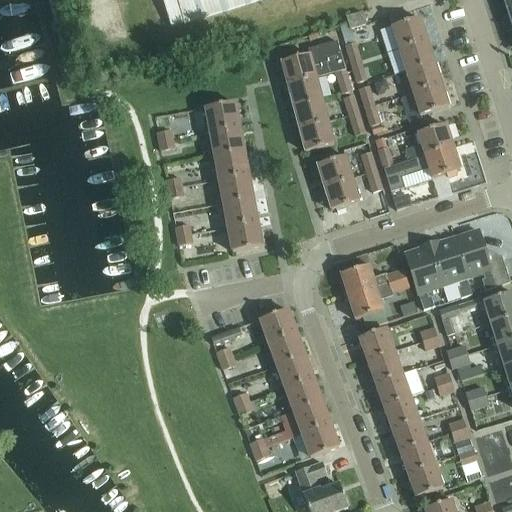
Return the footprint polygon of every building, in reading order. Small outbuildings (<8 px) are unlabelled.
[(162,0),(171,27),(183,24),(183,25),(264,0),(162,0)] [(364,13),(347,17),(351,30),(367,26),(364,13)] [(399,50),(427,41),(420,19),(392,28),(399,50)] [(427,41),(399,50),(406,72),(434,63),(427,41)] [(317,79),(337,74),(338,77),(346,75),(340,56),(337,43),(310,50),(311,56),(283,63),(289,86),(317,79)] [(352,65),(361,62),(356,44),(346,47),(352,65)] [(361,62),(352,65),(358,85),(367,82),(361,62)] [(434,63),(406,72),(413,94),(441,85),(434,63)] [(346,75),(338,77),(343,96),(352,93),(346,75)] [(294,108),(323,101),(317,79),(289,86),(294,108)] [(441,85),(413,94),(420,116),(448,107),(441,85)] [(366,109),(375,106),(370,89),(360,92),(366,109)] [(354,98),(345,100),(351,119),(359,116),(354,98)] [(323,101),(294,108),(300,131),(328,124),(323,101)] [(211,133),(241,128),(236,104),(206,109),(211,133)] [(370,129),(373,136),(382,133),(380,126),(381,126),(375,106),(366,109),(372,129),(370,129)] [(195,141),(207,141),(206,116),(195,116),(195,141)] [(365,135),(359,116),(351,119),(356,138),(365,135)] [(328,124),(300,131),(305,153),(334,146),(328,124)] [(426,158),(453,149),(446,126),(419,134),(426,158)] [(215,157),(245,152),(241,128),(211,133),(215,157)] [(174,143),(172,134),(158,136),(159,145),(174,143)] [(174,143),(159,145),(161,155),(175,152),(174,143)] [(394,168),(384,171),(390,190),(391,193),(403,189),(400,178),(429,168),(433,179),(448,175),(449,177),(457,175),(456,172),(460,171),(453,149),(426,158),(394,168)] [(384,171),(394,168),(389,150),(379,153),(384,171)] [(245,152),(215,157),(219,181),(249,176),(245,152)] [(377,174),(371,155),(362,158),(368,176),(377,174)] [(325,190),(352,181),(345,158),(318,167),(325,190)] [(383,192),(377,174),(368,176),(374,195),(383,192)] [(249,176),(219,181),(224,205),(253,200),(249,176)] [(183,190),(181,181),(167,183),(169,193),(183,190)] [(359,203),(352,181),(325,190),(332,212),(336,211),(336,213),(345,211),(344,208),(359,203)] [(183,190),(169,193),(170,202),(185,200),(183,190)] [(228,229),(258,224),(253,200),(224,205),(228,229)] [(258,224),(228,229),(232,253),(262,248),(258,224)] [(190,228),(176,230),(177,239),(191,237),(190,228)] [(453,239),(466,279),(482,274),(484,280),(481,281),(485,291),(509,284),(501,258),(489,252),(484,253),(478,231),(453,239)] [(193,246),(191,237),(177,239),(179,248),(193,246)] [(466,279),(453,239),(439,244),(438,242),(429,245),(442,287),(458,282),(460,287),(457,288),(460,299),(471,296),(466,279)] [(442,287),(429,245),(419,248),(419,250),(404,254),(417,295),(422,311),(433,307),(430,297),(427,298),(426,292),(442,287)] [(359,270),(368,267),(365,256),(356,259),(359,270)] [(341,276),(348,298),(375,289),(405,279),(403,271),(385,276),(372,280),(368,267),(359,270),(353,272),(351,269),(343,272),(344,275),(341,276)] [(375,289),(348,298),(355,321),(383,312),(379,302),(392,298),(391,295),(409,289),(405,279),(375,289)] [(491,324),(511,317),(511,293),(484,302),(491,324)] [(442,322),(450,319),(460,316),(460,314),(480,308),(477,301),(439,313),(442,322)] [(269,346),(296,336),(288,312),(260,323),(269,346)] [(511,317),(491,324),(498,346),(511,341),(511,317)] [(450,319),(442,322),(447,338),(455,336),(450,319)] [(239,329),(211,339),(213,346),(241,336),(239,329)] [(386,330),(359,340),(367,362),(394,353),(386,330)] [(423,343),(437,337),(435,330),(420,334),(423,343)] [(269,346),(277,369),(305,358),(296,336),(269,346)] [(437,337),(423,343),(426,353),(440,348),(437,337)] [(505,368),(511,365),(511,341),(498,346),(505,368)] [(449,361),(466,356),(464,349),(447,354),(449,361)] [(220,364),(233,359),(230,351),(217,356),(220,364)] [(367,362),(376,385),(402,376),(394,353),(367,362)] [(466,356),(449,361),(452,371),(469,365),(466,356)] [(305,358),(277,369),(285,391),(313,381),(305,358)] [(233,359),(220,364),(223,372),(237,367),(233,359)] [(342,373),(350,393),(370,385),(362,366),(342,373)] [(376,385),(384,408),(410,399),(402,376),(376,385)] [(437,389),(452,384),(449,376),(434,380),(437,389)] [(313,381),(285,391),(294,414),(322,404),(313,381)] [(452,384),(437,389),(440,398),(455,393),(452,384)] [(467,403),(486,398),(484,391),(465,396),(467,403)] [(237,409),(250,404),(247,396),(234,401),(237,409)] [(486,398),(467,403),(470,412),(489,407),(486,398)] [(392,430),(418,421),(410,399),(384,408),(392,430)] [(250,404),(237,409),(240,419),(253,414),(250,404)] [(330,427),(322,404),(294,414),(302,437),(330,427)] [(400,451),(426,443),(418,421),(392,430),(400,451)] [(451,435),(466,430),(463,421),(449,426),(451,435)] [(330,427),(302,437),(311,460),(338,450),(330,427)] [(466,430),(451,435),(454,444),(469,439),(466,430)] [(459,458),(473,454),(469,439),(454,444),(459,458)] [(254,455),(267,450),(263,442),(251,446),(254,455)] [(426,443),(400,451),(408,475),(434,465),(426,443)] [(267,450),(254,455),(257,463),(270,459),(267,450)] [(476,463),(473,454),(459,458),(461,467),(476,463)] [(322,463),(294,474),(298,482),(299,482),(313,477),(315,482),(327,477),(322,463)] [(443,490),(434,465),(408,475),(417,499),(443,490)] [(343,511),(348,511),(339,487),(321,493),(320,491),(318,491),(315,482),(313,477),(299,482),(305,496),(303,497),(308,511),(343,511)] [(425,511),(454,511),(451,502),(425,511)]
